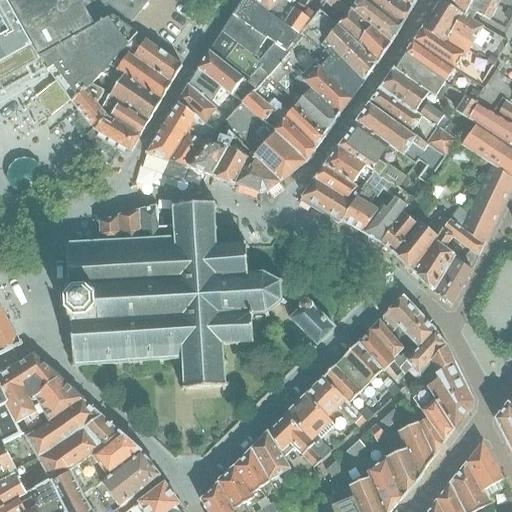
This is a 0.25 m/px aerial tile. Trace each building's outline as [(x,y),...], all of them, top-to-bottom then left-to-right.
[(0,0),(0,118),(47,91),(38,75),(48,70),(40,57),(8,0),(0,0)] [(128,27),(141,11),(131,0),(8,0),(40,57),(114,16),(128,27)] [(131,0),(141,11),(150,0),(131,0)] [(296,46),(304,37),(249,0),(243,0),(234,15),(268,38),(276,44),(289,54),(296,46)] [(304,37),(318,16),(305,7),(295,1),(293,0),(249,0),(287,25),(304,37)] [(347,16),(345,19),(338,27),(378,63),(391,43),(341,0),(309,0),(305,7),(318,16),(321,11),(327,2),(341,14),(344,13),(347,16)] [(341,0),(391,43),(402,26),(368,0),(341,0)] [(368,0),(402,26),(412,9),(397,0),(368,0)] [(397,0),(412,9),(417,0),(397,0)] [(511,82),(511,45),(442,0),(440,0),(424,25),(491,69),(511,82)] [(442,0),(511,45),(511,9),(495,1),(493,0),(442,0)] [(511,0),(493,0),(495,1),(511,9),(511,0)] [(378,63),(338,27),(321,11),(318,16),(304,37),(323,53),(330,46),(365,81),(377,64),(378,63)] [(259,51),(268,38),(234,15),(223,32),(274,71),(282,62),(289,54),(276,44),(265,57),(259,51)] [(86,93),(93,86),(111,66),(137,34),(128,27),(114,16),(40,57),(48,70),(73,104),(84,92),(86,93)] [(484,89),(474,102),(478,104),(492,114),(502,98),(506,100),(511,89),(511,82),(491,69),(424,25),(413,41),(412,42),(484,89)] [(258,89),(261,86),(266,80),(274,71),(223,32),(213,48),(251,79),(249,82),(258,89)] [(323,53),(304,37),(296,46),(352,99),(365,81),(330,46),(323,53)] [(182,67),(146,41),(134,57),(171,85),(182,67)] [(474,102),(484,89),(412,42),(403,56),(445,83),(465,96),(474,102)] [(340,115),(352,99),(296,46),(289,54),(282,62),(340,115)] [(161,101),(171,85),(134,57),(127,52),(116,70),(161,101)] [(264,122),(276,110),(256,91),(258,89),(249,82),(210,52),(199,70),(223,88),(243,102),(264,122)] [(452,102),(439,93),(445,83),(403,56),(394,70),(440,101),(468,119),(478,104),(474,102),(465,96),(460,104),(454,99),(452,102)] [(325,136),(340,115),(282,62),(274,71),(266,80),(325,136)] [(161,101),(116,70),(111,66),(93,86),(111,96),(149,121),(161,101)] [(190,85),(213,104),(223,88),(199,70),(190,85)] [(435,109),(440,101),(394,70),(383,85),(381,88),(426,118),(444,131),(451,121),(435,109)] [(325,136),(266,80),(261,86),(258,89),(256,91),(276,110),(278,108),(318,146),(325,136)] [(222,125),(230,117),(213,104),(190,85),(179,103),(197,118),(216,133),(222,125)] [(111,96),(93,86),(86,93),(84,92),(73,104),(78,109),(76,111),(79,114),(77,115),(79,118),(78,120),(85,129),(87,127),(90,131),(92,130),(109,116),(104,109),(111,96)] [(457,140),(444,131),(426,118),(381,88),(370,105),(446,156),(457,140)] [(140,136),(148,122),(149,121),(111,96),(104,109),(109,116),(110,117),(140,136)] [(511,104),(506,100),(496,116),(511,126),(511,104)] [(230,117),(222,125),(235,137),(250,151),(282,181),(288,177),(307,163),(287,144),(264,122),(243,102),(230,117)] [(166,123),(186,136),(197,118),(179,103),(166,123)] [(511,126),(496,116),(492,114),(478,104),(468,119),(476,125),(510,146),(511,147),(511,126)] [(427,184),(446,156),(370,105),(358,123),(357,124),(397,152),(403,156),(402,157),(416,166),(419,161),(427,166),(419,178),(427,184)] [(276,110),(264,122),(287,144),(307,163),(308,162),(311,160),(314,155),(314,154),(315,150),(318,146),(278,108),(276,110)] [(109,116),(92,130),(95,133),(99,136),(98,138),(102,140),(101,142),(117,152),(119,150),(122,152),(123,150),(127,152),(128,150),(131,152),(140,136),(110,117),(109,116)] [(197,118),(186,136),(170,162),(189,168),(216,133),(197,118)] [(170,162),(186,136),(166,123),(147,153),(148,155),(170,162)] [(405,177),(388,166),(397,152),(357,124),(339,147),(375,172),(399,188),(405,177)] [(228,151),(235,137),(222,125),(216,133),(189,168),(213,177),(228,151)] [(511,178),(511,147),(510,146),(476,125),(462,146),(493,166),(511,178)] [(234,184),(250,151),(235,137),(228,151),(213,177),(234,184)] [(353,185),(354,184),(359,176),(367,182),(375,172),(339,147),(325,166),(353,185)] [(260,192),(268,191),(282,181),(250,151),(234,184),(260,192)] [(348,199),(357,189),(357,188),(353,185),(325,166),(321,172),(317,179),(348,199)] [(450,220),(484,245),(511,186),(511,178),(493,166),(469,214),(459,207),(450,220)] [(404,191),(399,188),(375,172),(367,182),(361,191),(363,192),(359,198),(358,197),(354,203),(355,203),(343,221),(363,233),(378,211),(368,203),(374,195),(377,198),(383,190),(396,199),(398,200),(404,191)] [(355,203),(354,203),(348,199),(317,179),(308,191),(302,200),(338,223),(343,221),(355,203)] [(403,213),(414,199),(404,191),(398,200),(396,199),(388,209),(382,204),(378,211),(363,233),(381,244),(403,213)] [(394,255),(420,223),(436,203),(429,198),(417,212),(420,214),(413,222),(403,213),(381,244),(394,255)] [(111,242),(100,243),(95,243),(94,240),(91,240),(91,244),(71,244),(71,241),(67,241),(68,244),(64,245),(65,249),(68,249),(70,288),(69,288),(70,294),(64,295),(65,299),(70,299),(70,314),(65,314),(66,319),(71,318),(71,325),(72,325),(75,363),(72,363),(72,367),(75,367),(75,370),(78,370),(78,366),(99,365),(99,368),(103,368),(102,365),(119,364),(120,367),(124,367),(123,363),(140,362),(140,366),(144,366),(144,362),(161,361),(161,365),(165,365),(164,361),(184,360),(184,364),(181,365),(181,368),(184,368),(185,387),(182,387),(182,390),(185,390),(186,393),(188,393),(187,389),(221,388),(222,391),(225,390),(225,387),(228,387),(227,384),(225,384),(224,364),(226,365),(226,361),(223,361),(223,345),(233,344),(233,346),(238,346),(238,344),(250,343),(250,345),(253,345),(253,343),(256,343),(255,339),(253,339),(252,320),(253,320),(253,319),(267,318),(270,317),(268,312),(271,310),(271,308),(276,305),(278,305),(281,303),(285,305),(286,304),(287,302),(282,300),(281,284),(285,282),(283,279),(279,282),(265,274),(266,269),(263,268),(262,273),(249,274),(248,261),(249,261),(249,258),(247,258),(247,248),(249,248),(249,246),(246,246),(246,243),(243,243),(243,246),(232,247),(232,244),(229,244),(229,247),(217,247),(216,231),(219,230),(219,228),(216,228),(215,208),(219,208),(218,205),(215,205),(214,201),(211,201),(211,205),(177,207),(177,204),(174,204),(174,207),(173,207),(173,208),(170,208),(170,211),(173,211),(174,225),(174,238),(156,239),(156,235),(152,235),(152,239),(143,240),(135,240),(134,236),(131,236),(131,240),(114,242),(114,238),(111,238),(111,242)] [(159,226),(158,205),(141,210),(143,240),(152,239),(152,235),(156,235),(156,239),(174,238),(174,225),(159,226)] [(135,240),(143,240),(141,210),(125,214),(99,223),(100,243),(111,242),(111,238),(114,238),(114,242),(131,240),(131,236),(134,236),(135,240)] [(420,223),(394,255),(413,272),(443,230),(449,220),(442,215),(430,231),(420,223)] [(479,257),(484,245),(450,220),(449,220),(443,230),(452,237),(469,250),(479,257)] [(435,291),(454,260),(455,257),(454,257),(454,256),(445,249),(452,237),(443,230),(413,272),(432,290),(435,291)] [(469,250),(460,264),(472,271),(479,257),(469,250)] [(472,271),(460,264),(454,260),(435,291),(433,293),(450,308),(472,271)] [(383,318),(394,331),(399,326),(419,347),(434,330),(406,300),(401,300),(383,318)] [(290,312),(287,316),(316,346),(332,330),(302,301),(295,308),(298,311),(293,315),(290,312)] [(0,354),(21,344),(0,305),(0,354)] [(400,368),(411,356),(381,320),(369,332),(394,361),(400,368)] [(420,373),(431,361),(447,348),(434,330),(419,347),(411,356),(400,368),(405,373),(412,366),(420,373)] [(384,371),(394,361),(369,332),(358,343),(383,370),(384,371)] [(367,386),(383,370),(358,343),(341,360),(367,386)] [(447,348),(431,361),(438,373),(454,362),(447,348)] [(31,400),(36,396),(61,380),(34,355),(14,368),(31,400)] [(350,404),(350,403),(367,386),(341,360),(324,377),(350,404)] [(456,428),(472,408),(473,401),(454,362),(438,373),(427,381),(430,385),(427,386),(428,388),(454,429),(456,428)] [(23,433),(26,432),(42,424),(31,400),(14,368),(9,371),(0,376),(0,388),(7,403),(23,433)] [(359,413),(350,404),(324,377),(305,396),(328,418),(342,404),(345,407),(342,410),(352,420),(359,413)] [(50,424),(84,401),(61,380),(36,396),(50,424)] [(395,395),(402,389),(395,382),(389,388),(395,395)] [(428,388),(414,399),(423,411),(422,411),(427,419),(443,444),(454,429),(428,388)] [(322,461),(332,451),(321,440),(335,426),(331,422),(328,418),(305,396),(286,415),(312,441),(314,444),(310,448),(322,461)] [(29,437),(39,456),(60,445),(101,415),(84,401),(50,424),(29,437)] [(0,444),(11,439),(23,433),(7,403),(0,406),(0,444)] [(511,407),(508,404),(496,420),(511,451),(511,407)] [(360,413),(367,421),(374,415),(367,407),(360,413)] [(394,422),(401,416),(394,409),(387,415),(394,422)] [(39,456),(52,481),(53,482),(68,473),(121,434),(101,415),(60,445),(39,456)] [(314,468),(322,461),(310,448),(314,444),(312,441),(286,415),(268,433),(284,459),(294,448),(314,468)] [(394,422),(387,415),(381,421),(387,428),(394,422)] [(427,419),(420,424),(435,456),(443,444),(427,419)] [(420,424),(419,423),(397,432),(405,449),(418,479),(435,456),(420,424)] [(375,424),(369,429),(378,443),(386,435),(375,424)] [(287,463),(284,459),(268,433),(252,449),(270,480),(285,473),(287,475),(291,482),(288,484),(296,497),(304,492),(287,463)] [(103,483),(142,452),(121,434),(68,473),(83,498),(103,483)] [(0,476),(23,465),(11,439),(0,444),(0,476)] [(359,440),(352,446),(358,452),(365,446),(359,440)] [(483,491),(486,490),(503,480),(484,444),(482,444),(482,445),(481,445),(478,449),(468,463),(483,491)] [(358,452),(352,446),(345,452),(352,458),(358,452)] [(255,500),(265,494),(261,488),(271,482),(270,480),(252,449),(235,467),(254,498),(255,500)] [(403,497),(416,482),(418,479),(405,449),(386,458),(403,497)] [(142,452),(103,483),(120,507),(160,475),(142,452)] [(383,511),(389,511),(403,497),(386,458),(366,473),(369,478),(383,511)] [(342,468),(336,461),(327,470),(333,477),(342,468)] [(451,484),(465,511),(475,511),(492,504),(486,490),(483,491),(468,463),(451,484)] [(23,465),(0,476),(0,508),(19,498),(35,489),(23,465)] [(247,511),(243,505),(254,498),(235,467),(218,484),(234,511),(247,511)] [(92,511),(83,498),(68,473),(53,482),(52,481),(35,489),(0,508),(0,511),(27,511),(40,505),(43,503),(44,505),(59,497),(66,511),(92,511)] [(359,511),(383,511),(369,478),(349,486),(350,489),(359,511)] [(126,511),(181,511),(177,505),(179,503),(165,483),(126,511)] [(234,511),(218,484),(201,501),(207,511),(234,511)] [(442,511),(465,511),(451,484),(437,501),(442,511)] [(359,511),(350,489),(328,497),(332,505),(334,511),(359,511)] [(261,509),(265,507),(270,504),(265,494),(255,500),(259,505),(261,509)] [(318,505),(324,502),(319,495),(309,500),(313,508),(318,505)] [(66,511),(59,497),(44,505),(43,503),(40,505),(27,511),(66,511)] [(301,511),(305,511),(313,508),(309,500),(300,505),(299,506),(301,511)] [(265,507),(268,511),(276,511),(280,510),(277,505),(274,501),(270,504),(265,507)] [(442,511),(437,501),(428,511),(442,511)]
